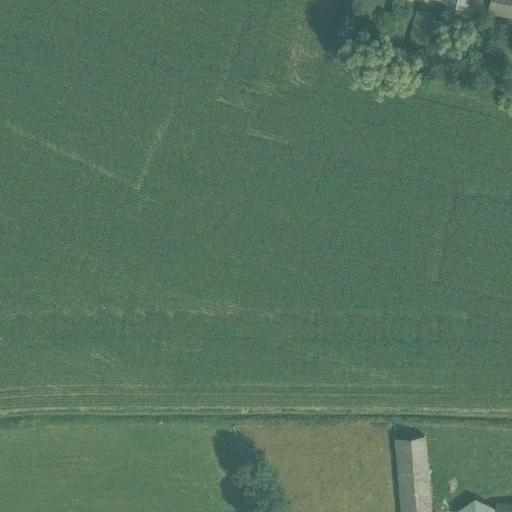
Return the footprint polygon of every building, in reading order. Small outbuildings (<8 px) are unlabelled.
[(511,0),(441,0),(511,17),(511,0)] [(417,9),(409,41),(428,46),(435,14),(417,9)] [(394,438),(400,511),(431,511),(425,436),(394,438)] [(456,510),(456,511),(494,511),(494,507),(475,498),(456,510)] [(511,511),(511,502),(495,504),(496,511),(511,511)]
